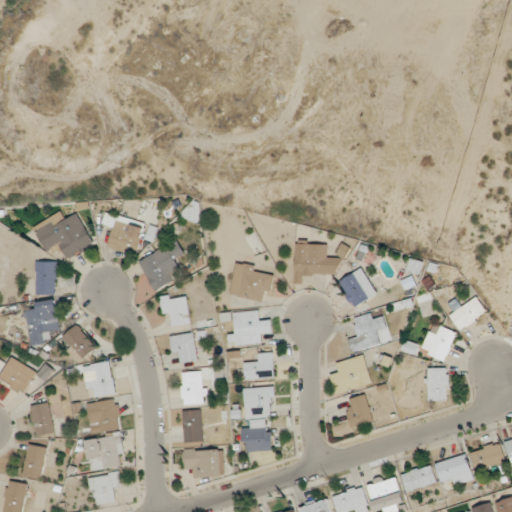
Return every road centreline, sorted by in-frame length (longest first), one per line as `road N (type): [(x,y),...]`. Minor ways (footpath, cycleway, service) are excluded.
road 1 (tertiary): [(164,511),(511,402)]
road 2 (residential): [(164,511),(145,360),(103,284)]
road 3 (residential): [(324,463),(311,415),(310,314)]
